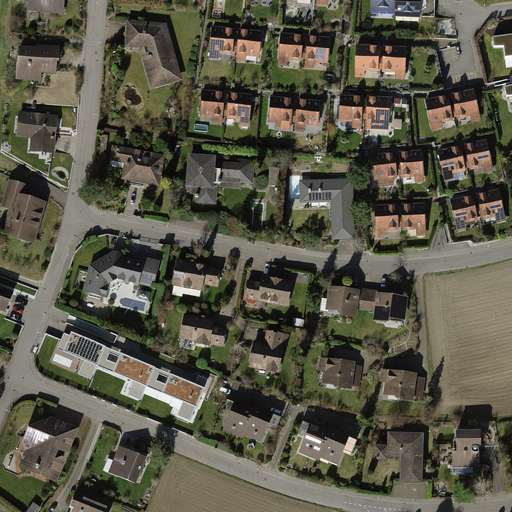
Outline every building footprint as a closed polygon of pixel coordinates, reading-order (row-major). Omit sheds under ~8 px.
[(29,0),(28,13),(65,15),(65,0),(29,0)] [(397,4),(397,0),(371,0),(371,14),(395,15),(396,4),(397,4)] [(421,17),(422,0),(397,0),(397,4),(396,4),(395,15),(395,20),(421,21),(421,17)] [(422,0),(421,17),(435,18),(435,0),(422,0)] [(125,49),(139,50),(150,90),(183,81),(174,47),(167,24),(127,22),(126,34),(125,49)] [(235,54),(236,43),(234,42),(236,29),(212,26),(209,60),(219,61),(220,55),(233,56),(233,54),(235,54)] [(260,59),(263,31),(239,29),(238,43),(236,43),(235,54),(237,54),(236,62),(246,63),(247,57),(260,59)] [(304,60),(305,49),(303,49),(305,35),(281,33),(278,66),(288,67),(288,61),(302,63),(302,60),(304,60)] [(329,65),(331,38),(308,35),(307,49),(305,49),(304,60),(306,60),(305,69),(315,70),(315,64),(329,65)] [(511,37),(494,40),(495,49),(505,49),(506,60),(511,58),(511,37)] [(381,70),(382,60),(380,60),(380,46),(357,45),(355,78),(365,79),(365,73),(379,73),(379,70),(381,70)] [(35,48),(20,47),(19,64),(18,64),(17,81),(41,82),(42,74),(57,76),(58,64),(60,64),(61,58),(61,48),(37,46),(37,48),(35,48)] [(406,81),(407,47),(384,46),(383,60),(382,60),(381,70),(383,70),(382,73),(396,74),(396,80),(406,81)] [(482,122),(475,89),(452,94),(455,108),(453,108),(455,119),(457,118),(458,121),(471,118),(472,124),(482,122)] [(225,117),(226,106),(224,106),(226,92),(202,90),(200,117),(213,118),(213,125),(222,126),(223,117),(225,117)] [(250,128),(253,95),(229,93),(228,106),(226,106),(225,117),(227,117),(227,120),(240,121),(240,127),(250,128)] [(294,124),(295,113),(293,113),(294,99),(284,98),(284,95),(275,95),(275,97),(271,97),(268,124),(276,124),(275,131),(291,132),(292,124),(294,124)] [(365,121),(365,109),(363,109),(364,96),(340,95),(339,123),(353,123),(352,129),(362,130),(363,120),(365,121)] [(455,119),(453,108),(451,108),(448,95),(425,100),(432,133),(444,130),(442,124),(454,122),(453,119),(455,119)] [(389,131),(391,97),(368,96),(367,109),(365,109),(365,121),(366,121),(366,130),(389,131)] [(319,129),(321,101),(298,99),(297,113),(295,113),(294,124),(295,124),(295,132),(305,133),(305,128),(319,129)] [(59,116),(19,113),(17,138),(31,139),(30,153),(55,155),(56,143),(59,116)] [(403,127),(403,118),(395,118),(395,127),(403,127)] [(467,158),(466,159),(468,169),(470,169),(470,172),(484,169),(485,175),(494,173),(487,140),(465,145),(467,158)] [(438,151),(445,183),(465,179),(464,173),(467,173),(466,170),(468,169),(466,159),(464,159),(461,146),(438,151)] [(166,156),(112,147),(110,162),(124,164),(121,181),(160,188),(166,156)] [(425,184),(422,150),(399,152),(401,166),(399,166),(400,177),(401,177),(402,180),(415,178),(416,185),(425,184)] [(396,153),(372,155),(375,182),(378,182),(379,188),(394,186),(394,180),(398,180),(398,177),(400,177),(399,166),(397,166),(396,153)] [(216,158),(188,156),(186,189),(191,196),(196,196),(196,204),(217,206),(218,188),(241,189),(241,184),(253,185),(255,161),(236,160),(236,164),(216,162),(216,158)] [(9,180),(1,208),(9,210),(2,235),(35,245),(47,203),(26,197),(29,186),(9,180)] [(353,180),(300,182),(300,204),(331,203),(332,243),(356,242),(353,180)] [(478,208),(480,218),(482,218),(483,221),(496,218),(497,224),(507,222),(499,189),(496,190),(495,188),(488,190),(489,191),(477,194),(480,208),(478,208)] [(455,199),(450,200),(458,233),(467,231),(466,225),(479,222),(479,219),(480,218),(478,208),(476,209),(473,195),(461,198),(461,196),(454,197),(455,199)] [(427,237),(425,203),(402,204),(403,218),(401,218),(401,229),(403,229),(403,232),(417,231),(417,237),(427,237)] [(398,204),(375,206),(376,239),(386,238),(386,233),(399,232),(399,229),(401,229),(401,218),(399,218),(398,204)] [(89,264),(82,291),(105,298),(109,282),(117,278),(152,288),(159,263),(113,250),(89,264)] [(216,268),(177,262),(173,287),(212,293),(216,268)] [(288,308),(293,284),(251,276),(246,300),(288,308)] [(361,310),(371,311),(374,291),(330,284),(325,313),(360,319),(361,310)] [(0,312),(6,314),(14,293),(0,287),(0,312)] [(374,291),(371,311),(381,313),(380,321),(412,326),(417,297),(374,291)] [(214,319),(183,313),(178,337),(224,346),(228,327),(213,324),(214,319)] [(64,332),(57,349),(84,360),(78,373),(91,379),(97,365),(103,368),(112,349),(71,331),(70,335),(64,332)] [(264,343),(254,341),(249,366),(279,372),(287,335),(267,331),(264,343)] [(161,369),(112,349),(103,368),(133,381),(128,394),(140,400),(146,386),(153,389),(161,369)] [(362,363),(321,357),(317,383),(358,389),(362,363)] [(195,384),(161,369),(153,389),(183,401),(177,415),(190,420),(196,407),(197,407),(209,379),(199,375),(195,384)] [(423,376),(384,370),(380,398),(419,404),(423,376)] [(252,406),(235,400),(222,430),(242,438),(243,435),(251,417),(248,416),(252,406)] [(253,404),(252,406),(248,416),(251,417),(243,435),(262,442),(274,412),(253,404)] [(24,450),(18,465),(56,482),(79,427),(52,416),(28,424),(21,443),(24,450)] [(324,438),(328,429),(311,422),(299,452),(319,460),(320,458),(327,439),(324,438)] [(338,465),(350,434),(329,426),(328,429),(324,438),(327,439),(320,458),(338,465)] [(481,429),(456,430),(457,451),(452,451),(453,467),(480,467),(479,445),(481,445),(481,429)] [(422,483),(424,433),(388,432),(387,445),(374,444),(374,459),(388,460),(388,454),(401,455),(400,482),(422,483)] [(152,448),(145,445),(142,452),(150,455),(152,448)] [(146,457),(119,446),(108,473),(136,484),(146,457)] [(84,497),(75,493),(70,505),(73,506),(70,511),(109,511),(111,509),(107,507),(108,505),(84,496),(84,497)]
